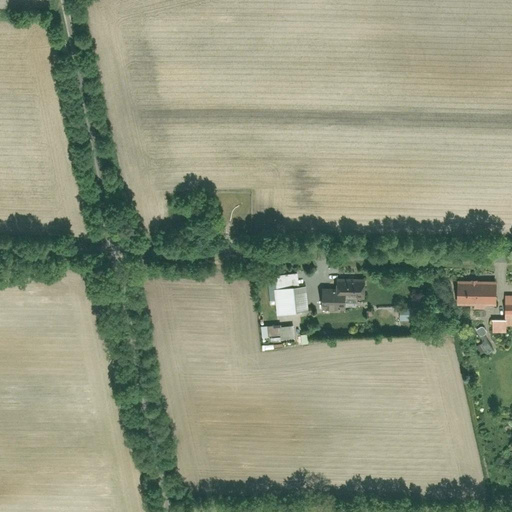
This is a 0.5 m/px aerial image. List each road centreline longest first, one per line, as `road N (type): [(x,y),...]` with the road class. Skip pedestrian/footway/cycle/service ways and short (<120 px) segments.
road 1 (residential): [(511,266),(115,259)]
road 2 (unclassified): [(62,0),(115,259)]
road 3 (unclassified): [(115,259),(168,511)]
